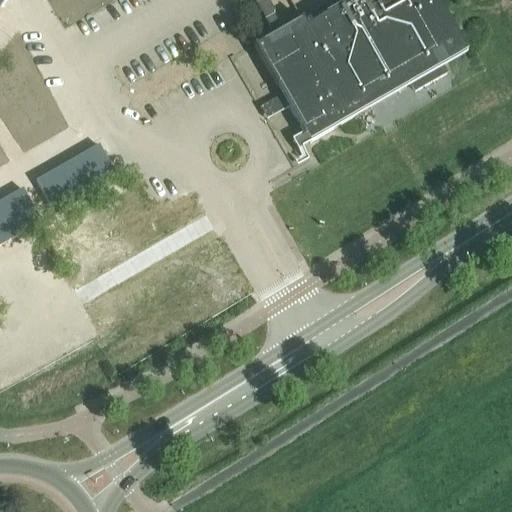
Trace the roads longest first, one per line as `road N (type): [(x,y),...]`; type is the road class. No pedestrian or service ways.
road 1 (secondary): [(477,240),(60,484)]
road 2 (secondary): [(104,511),(122,486),(202,432),(382,325),(477,240)]
road 3 (unknown): [(102,244),(0,308)]
